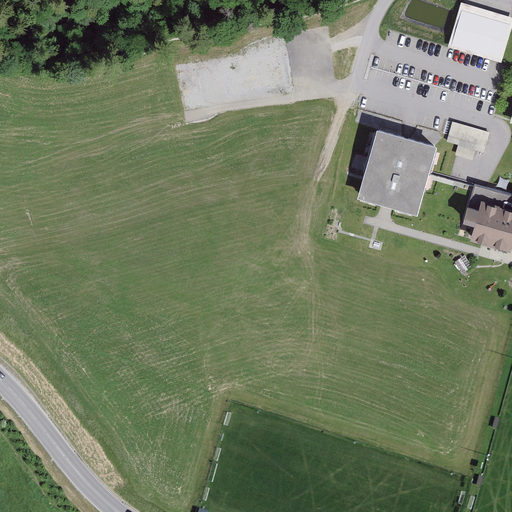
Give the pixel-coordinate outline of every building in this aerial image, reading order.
[(511,29),(511,18),(462,3),(449,48),(502,64),(511,29)] [(329,67),(323,30),(289,36),(295,72),(329,67)] [(486,152),(491,131),(454,121),(448,142),(459,145),(457,154),(474,159),(477,150),(486,152)] [(417,214),(435,148),(380,133),(362,198),(417,214)] [(511,212),(479,203),(468,241),(510,252),(511,244),(511,212)]
